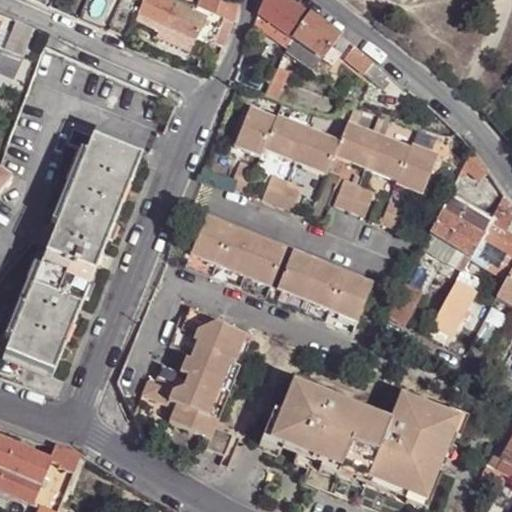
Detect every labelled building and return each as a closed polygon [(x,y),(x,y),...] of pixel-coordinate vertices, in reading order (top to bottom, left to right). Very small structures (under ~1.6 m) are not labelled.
[(137,0),(136,2),(132,0),(121,0),(109,27),(111,28),(110,30),(109,30),(108,31),(126,39),(137,15),(138,16),(145,0),(137,0)] [(197,8),(177,0),(145,0),(138,16),(140,17),(137,23),(162,34),(165,28),(167,29),(194,41),(195,42),(198,39),(222,49),(232,25),(197,8)] [(232,25),(237,3),(229,0),(200,0),(197,8),(232,25)] [(287,0),(264,0),(258,15),(291,40),(309,15),(287,0)] [(258,15),(253,26),(287,51),(293,41),(291,40),(258,15)] [(309,15),(291,40),(293,41),(321,60),(331,67),(348,43),(309,15)] [(22,58),(35,32),(0,16),(0,30),(11,34),(4,51),(22,58)] [(194,41),(167,29),(163,38),(190,52),(194,41)] [(0,59),(4,51),(11,34),(0,30),(0,59)] [(293,41),(287,51),(286,54),(313,73),(321,60),(293,41)] [(373,64),(353,47),(343,59),(363,75),(373,64)] [(373,64),(363,75),(383,90),(392,80),(373,64)] [(287,72),(277,69),(269,84),(265,97),(276,101),(280,88),(287,72)] [(259,80),(255,93),(265,97),(269,84),(259,80)] [(262,152),(275,120),(249,109),(233,148),(259,159),(262,152)] [(276,118),(275,120),(262,152),(294,165),(307,131),(276,118)] [(346,125),(338,144),(332,159),(364,172),(377,138),(346,125)] [(54,375),(142,158),(72,131),(66,146),(85,154),(4,356),(54,375)] [(338,144),(307,131),(294,165),(324,177),(332,159),(338,144)] [(409,151),(377,138),(364,172),(395,185),(409,151)] [(410,148),(409,151),(395,185),(394,188),(420,198),(436,159),(410,148)] [(486,174),(470,155),(462,171),(466,174),(479,184),(486,174)] [(255,170),(239,164),(229,189),(245,196),(255,170)] [(0,193),(11,179),(0,170),(0,193)] [(466,174),(462,171),(456,183),(461,185),(466,174)] [(276,208),(286,183),(271,177),(261,202),(276,208)] [(348,213),(358,188),(343,182),(333,207),(348,213)] [(301,189),(286,183),(276,208),(291,214),(301,189)] [(480,241),(492,218),(487,215),(484,220),(453,201),(455,196),(459,198),(462,190),(454,186),(429,236),(465,257),(460,266),(458,269),(463,272),(470,261),(480,241)] [(373,195),(358,188),(348,213),(363,220),(373,195)] [(484,220),(487,215),(459,198),(455,196),(453,201),(484,220)] [(511,218),(511,209),(502,198),(495,211),(510,221),(511,218)] [(405,208),(389,201),(379,226),(395,233),(405,208)] [(510,221),(495,211),(492,218),(480,241),(511,260),(511,258),(511,239),(502,234),(510,221)] [(203,218),(184,265),(211,276),(214,267),(215,268),(231,229),(203,218)] [(211,276),(209,279),(237,290),(258,240),(231,229),(215,268),(214,267),(211,276)] [(429,236),(425,245),(460,266),(465,257),(429,236)] [(258,240),(237,290),(263,300),(269,288),(285,251),(258,240)] [(511,260),(480,241),(470,261),(501,279),(511,260)] [(290,253),(275,290),(270,300),(297,311),(301,302),(302,303),(318,264),(290,253)] [(301,302),(297,311),(296,314),(299,315),(300,313),(323,321),(327,312),(328,313),(345,275),(318,264),(302,303),(301,302)] [(211,276),(184,265),(183,268),(209,279),(211,276)] [(511,310),(511,265),(493,300),(511,310)] [(458,281),(463,272),(458,269),(453,278),(458,281)] [(476,281),(463,272),(458,281),(426,339),(443,347),(449,336),(452,338),(461,321),(465,314),(474,297),(469,294),(476,281)] [(327,312),(323,321),(322,324),(350,336),(371,286),(345,275),(328,313),(327,312)] [(403,288),(420,296),(423,288),(407,280),(403,288)] [(275,290),(269,288),(263,300),(296,314),(297,311),(270,300),(275,290)] [(387,319),(403,327),(420,296),(403,288),(387,319)] [(215,405),(231,364),(236,366),(247,338),(216,326),(218,321),(191,311),(182,333),(178,331),(170,349),(188,356),(181,375),(163,368),(157,383),(175,390),(173,394),(149,384),(143,399),(168,409),(170,406),(176,409),(170,426),(210,442),(207,450),(226,458),(234,437),(217,430),(219,424),(205,418),(211,403),(215,405)] [(300,313),(299,315),(322,324),(323,321),(300,313)] [(470,316),(465,314),(461,321),(466,324),(470,316)] [(482,321),(471,344),(484,350),(495,328),(482,321)] [(458,422),(449,418),(402,398),(390,425),(294,386),(277,428),(270,444),(285,450),(300,456),(314,461),(325,466),(342,473),(358,479),(368,483),(369,481),(412,498),(425,504),(431,488),(442,460),(448,448),(453,435),(458,422)] [(451,411),(449,418),(458,422),(453,435),(461,439),(470,419),(451,411)] [(511,441),(511,425),(511,424),(493,456),(501,461),(511,441)] [(270,444),(277,428),(272,426),(263,447),(283,455),(285,450),(270,444)] [(511,441),(501,461),(494,472),(507,479),(511,482),(511,441)] [(80,459),(79,458),(55,449),(49,463),(0,442),(0,494),(40,511),(39,511),(57,511),(59,507),(80,459)] [(457,451),(448,448),(442,460),(451,464),(457,451)] [(312,467),(314,461),(300,456),(298,462),(312,467)] [(340,478),(342,473),(325,466),(322,471),(340,478)] [(499,492),(507,479),(494,472),(486,467),(478,480),(499,492)] [(356,484),(358,479),(342,473),(340,478),(356,484)] [(437,490),(431,488),(425,504),(412,498),(409,504),(428,511),(437,490)]
